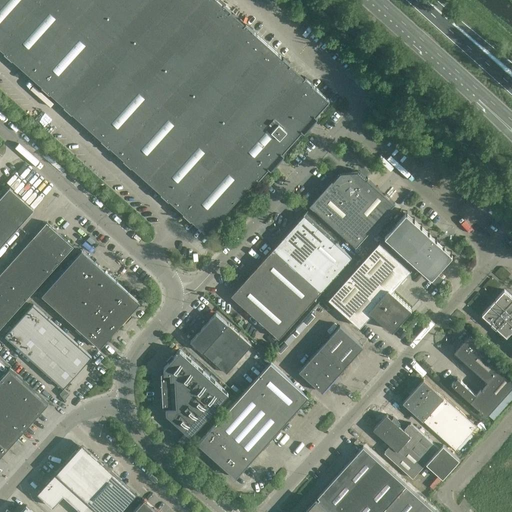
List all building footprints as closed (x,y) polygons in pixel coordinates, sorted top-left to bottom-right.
[(37,0),(0,0),(0,39),(1,41),(37,0)] [(87,4),(82,0),(37,0),(1,41),(9,47),(4,52),(12,59),(27,72),(87,4)] [(91,0),(87,4),(117,31),(145,0),(91,0)] [(145,0),(117,31),(147,58),(198,0),(145,0)] [(218,0),(198,0),(147,58),(177,85),(238,16),(223,3),(223,4),(218,0)] [(117,31),(87,4),(27,72),(42,85),(41,86),(49,93),(54,88),(61,94),(117,31)] [(238,16),(177,85),(206,111),(267,44),(253,31),(253,30),(238,16)] [(147,58),(117,31),(61,94),(68,101),(63,106),(71,113),(72,112),(86,125),(147,58)] [(267,44),(206,111),(236,138),(297,70),(283,57),(282,58),(267,44)] [(177,85),(147,58),(86,125),(102,139),(101,140),(109,147),(114,141),(120,147),(177,85)] [(297,70),(236,138),(267,165),(327,98),(312,84),(313,84),(297,70)] [(206,111),(177,85),(120,147),(128,154),(123,159),(131,166),(132,166),(146,179),(206,111)] [(236,138),(206,111),(146,179),(161,192),(161,193),(168,200),(173,195),(180,201),(236,138)] [(267,165),(236,138),(180,201),(187,208),(183,213),(191,220),(191,219),(204,231),(251,179),(253,181),(267,165)] [(340,171),(333,179),(310,205),(355,246),(394,203),(357,170),(356,172),(347,172),(342,173),(340,171)] [(0,245),(31,211),(7,190),(0,197),(0,245)] [(405,212),(404,213),(386,234),(431,274),(450,253),(405,212)] [(304,214),(231,295),(278,337),(351,257),(304,214)] [(46,222),(33,237),(0,273),(0,327),(60,261),(73,246),(46,222)] [(392,330),(411,308),(392,291),(410,270),(379,242),(328,298),(360,326),(372,312),(392,330)] [(100,347),(140,302),(82,250),(42,295),(100,347)] [(506,336),(511,330),(511,296),(504,289),(481,314),(506,336)] [(5,336),(63,388),(91,356),(33,304),(5,336)] [(251,345),(216,313),(215,313),(191,340),(226,372),(251,345)] [(339,325),(323,343),(320,340),(316,345),(319,348),(299,371),(322,391),(363,346),(339,325)] [(511,373),(468,334),(454,351),(487,381),(476,393),(457,376),(451,383),(486,415),(488,413),(493,419),(511,398),(511,373)] [(190,435),(228,393),(180,349),(164,367),(167,414),(190,435)] [(270,362),(240,395),(198,443),(236,477),(308,396),(270,362)] [(16,439),(24,430),(32,421),(40,412),(48,403),(29,385),(10,368),(1,377),(0,378),(0,456),(8,448),(16,439)] [(423,379),(418,385),(403,402),(456,449),(460,444),(462,446),(467,441),(465,439),(476,426),(423,379)] [(59,393),(65,398),(69,393),(64,388),(59,393)] [(386,414),(380,421),(426,463),(442,478),(459,459),(443,444),(439,448),(411,422),(404,430),(386,414)] [(426,463),(380,421),(373,429),(391,445),(384,452),(413,478),(426,463)] [(316,498),(303,511),(436,511),(363,446),(317,497),(319,498),(318,500),(316,498)] [(120,511),(131,500),(110,482),(117,474),(102,460),(95,467),(76,451),(69,458),(42,489),(58,503),(67,492),(88,511),(120,511)] [(511,462),(495,481),(511,496),(511,462)] [(158,511),(155,509),(144,499),(132,511),(158,511)]
